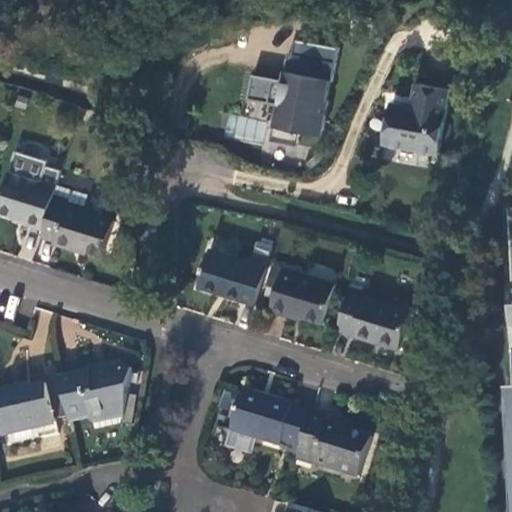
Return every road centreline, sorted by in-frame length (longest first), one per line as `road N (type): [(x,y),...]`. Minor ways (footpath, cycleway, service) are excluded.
road 1 (residential): [(0,273),(215,339)]
road 2 (track): [(153,319),(177,189),(249,202)]
road 3 (residential): [(215,339),(183,483),(162,468)]
road 4 (residential): [(215,339),(368,388)]
